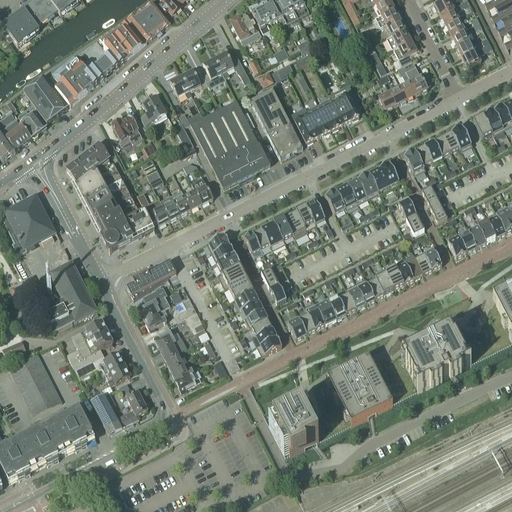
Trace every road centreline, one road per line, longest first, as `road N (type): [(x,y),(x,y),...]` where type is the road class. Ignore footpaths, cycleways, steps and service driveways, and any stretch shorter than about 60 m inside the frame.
road 1 (unclassified): [(96,279),(458,98)]
road 2 (residential): [(511,376),(372,444),(343,469),(293,479),(284,476),(238,386)]
road 3 (secondary): [(2,511),(155,434),(164,420),(96,279)]
road 4 (secondary): [(35,159),(227,0)]
road 5 (secondary): [(96,279),(35,159)]
road 6 (unknown): [(113,312),(49,342),(24,330),(7,303)]
